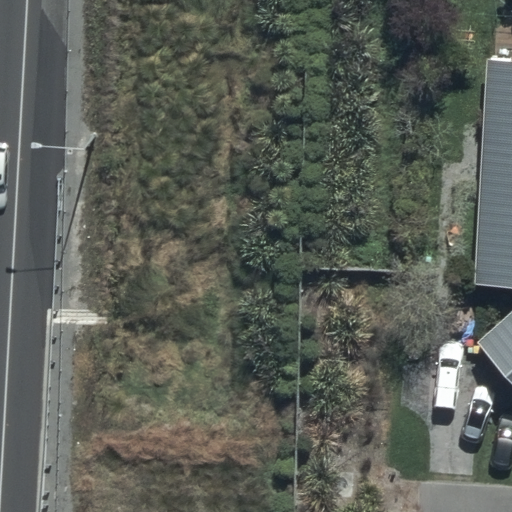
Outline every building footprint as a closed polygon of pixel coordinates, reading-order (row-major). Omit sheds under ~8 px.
[(0,0),(0,64),(23,65),(26,4),(35,5),(35,0),(0,0)] [(240,0),(239,29),(233,29),(231,110),(316,113),(318,45),(399,47),(400,12),(404,13),(404,0),(240,0)] [(30,88),(17,88),(5,313),(126,319),(132,200),(145,201),(148,144),(144,144),(146,94),(88,91),(90,27),(32,25),(30,88)] [(511,44),(483,43),(473,270),(511,271),(511,44)] [(232,155),(222,351),(333,356),(343,161),(232,155)] [(214,169),(174,168),(173,236),(214,236),(214,169)] [(511,294),(475,329),(511,368),(511,294)] [(279,365),(179,361),(175,445),(276,449),(279,365)]
